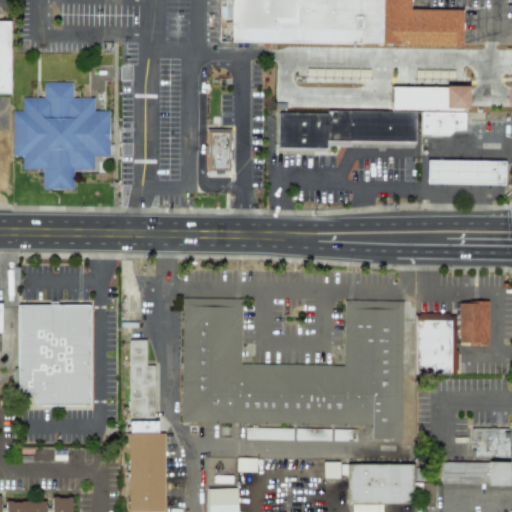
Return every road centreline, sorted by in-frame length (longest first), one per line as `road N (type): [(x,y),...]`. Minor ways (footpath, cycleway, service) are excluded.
road 1 (secondary): [(0,230),(317,236)]
road 2 (residential): [(168,234),(169,406),(188,463),(190,511)]
road 3 (residential): [(140,233),(142,78),(153,0)]
road 4 (secondary): [(511,224),(361,222),(317,236)]
